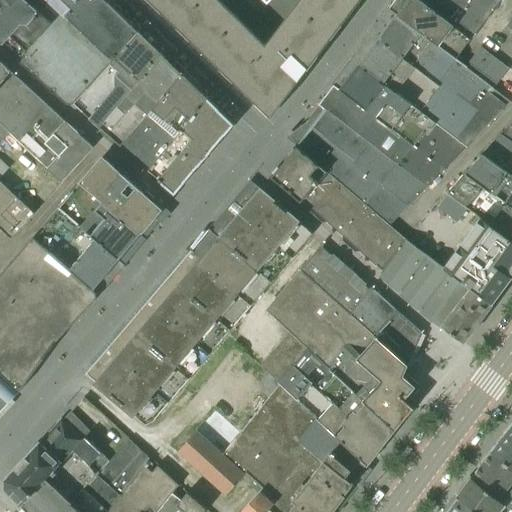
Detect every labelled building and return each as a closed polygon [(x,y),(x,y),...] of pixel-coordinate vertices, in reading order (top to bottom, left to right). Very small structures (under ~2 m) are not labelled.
[(25,0),(18,0),(10,7),(0,15),(0,41),(3,45),(21,24),(28,25),(39,13),(25,0)] [(0,0),(0,15),(10,7),(7,5),(9,3),(7,0),(6,0),(0,0)] [(25,0),(39,13),(28,25),(21,24),(3,45),(28,65),(73,105),(112,62),(65,17),(48,0),(25,0)] [(48,0),(65,17),(80,0),(48,0)] [(112,62),(139,33),(104,0),(80,0),(65,17),(112,62)] [(314,0),(271,58),(210,0),(143,0),(276,126),(372,0),(314,0)] [(455,60),(470,41),(418,0),(409,0),(397,16),(431,42),(455,60)] [(418,0),(470,41),(471,41),(483,24),(449,0),(418,0)] [(449,0),(483,24),(494,10),(480,0),(449,0)] [(480,0),(494,10),(501,0),(480,0)] [(466,146),(489,124),(510,102),(455,60),(431,42),(397,16),(393,21),(387,16),(357,55),(363,60),(360,65),(394,91),(421,112),(466,146)] [(99,128),(162,56),(139,33),(112,62),(73,105),(99,128)] [(480,47),(467,64),(496,86),(509,69),(480,47)] [(120,146),(182,75),(162,56),(99,128),(120,146)] [(0,127),(8,135),(61,184),(93,148),(0,62),(0,127)] [(401,167),(426,187),(466,146),(421,112),(394,91),(360,65),(340,91),(383,124),(392,130),(412,147),(401,159),(405,162),(401,167)] [(207,99),(195,87),(182,75),(120,146),(148,171),(176,137),(207,99)] [(401,159),(412,147),(392,130),(383,124),(340,91),(334,86),(320,104),(326,108),(401,167),(405,162),(401,159)] [(205,160),(234,125),(219,110),(207,99),(176,137),(205,160)] [(297,147),(334,179),(370,210),(386,224),(388,225),(426,187),(401,167),(326,108),(325,110),(319,105),(291,142),(297,146),(297,147)] [(511,121),(501,133),(511,140),(511,121)] [(0,143),(8,135),(0,127),(0,143)] [(511,140),(501,133),(482,154),(511,176),(511,140)] [(148,171),(158,180),(175,195),(205,160),(176,137),(148,171)] [(301,202),(303,200),(313,187),(316,184),(323,190),(334,179),(297,147),(271,177),(301,202)] [(511,176),(482,154),(464,174),(511,209),(511,176)] [(0,178),(9,169),(0,160),(0,178)] [(102,203),(140,235),(161,210),(106,160),(93,169),(80,184),(102,203)] [(511,209),(464,174),(446,194),(467,209),(481,218),(511,241),(511,209)] [(316,184),(313,187),(303,200),(304,202),(304,201),(311,207),(314,207),(326,218),(327,221),(333,227),(333,231),(337,230),(343,236),(347,236),(370,210),(334,179),(323,190),(316,184)] [(313,234),(250,180),(209,229),(272,282),(313,234)] [(0,181),(0,229),(11,239),(34,214),(0,181)] [(82,229),(118,260),(140,235),(102,203),(80,184),(59,208),(82,229)] [(98,285),(106,288),(125,266),(118,260),(82,229),(59,208),(34,237),(75,272),(95,290),(98,285)] [(380,269),(403,239),(403,238),(388,225),(386,224),(370,210),(347,236),(359,247),(360,251),(366,257),(366,260),(370,260),(376,265),(376,266),(380,269)] [(511,277),(511,242),(481,218),(478,222),(471,232),(469,234),(462,244),(457,251),(453,256),(444,268),(443,270),(447,273),(468,289),(491,306),(511,277)] [(209,229),(190,251),(167,278),(230,331),(272,282),(209,229)] [(0,372),(11,384),(20,391),(22,388),(57,341),(95,300),(97,297),(97,293),(94,290),(95,290),(75,272),(34,237),(0,275),(0,372)] [(397,291),(425,256),(403,239),(380,269),(382,271),(380,273),(382,274),(379,278),(397,291)] [(300,270),(351,315),(372,289),(371,288),(369,290),(360,282),(362,280),(357,276),(355,278),(342,265),(343,263),(339,259),(337,261),(322,248),(324,246),(322,244),(300,270)] [(417,309),(447,273),(443,270),(425,256),(397,291),(399,292),(401,291),(402,292),(399,296),(417,309)] [(351,315),(300,270),(265,311),(290,334),(308,351),(314,356),(395,431),(413,408),(406,402),(407,401),(407,397),(411,392),(411,393),(412,391),(416,387),(411,384),(412,383),(410,382),(410,383),(405,378),(405,370),(407,367),(408,367),(408,366),(376,337),(351,315)] [(468,289),(447,273),(417,309),(419,311),(420,309),(422,311),(420,313),(439,327),(468,289)] [(189,379),(225,337),(230,331),(167,278),(126,326),(189,379)] [(351,315),(376,337),(397,311),(378,293),(372,289),(351,315)] [(491,306),(468,289),(439,327),(440,328),(441,326),(463,343),(491,306)] [(397,311),(376,337),(408,366),(422,334),(397,311)] [(85,374),(145,425),(153,422),(189,379),(126,326),(85,374)] [(301,360),(308,351),(290,334),(283,343),(301,360)] [(275,351),(294,368),(301,360),(283,343),(275,351)] [(293,369),(294,368),(275,351),(268,359),(287,377),(293,369)] [(395,431),(314,356),(299,374),(312,385),(384,446),(395,431)] [(268,359),(261,367),(260,368),(279,385),(287,377),(268,359)] [(299,374),(293,369),(287,377),(279,385),(280,386),(297,402),(312,385),(299,374)] [(0,412),(15,396),(16,396),(20,391),(11,384),(0,372),(0,412)] [(384,446),(312,385),(297,402),(369,466),(384,446)] [(350,489),(369,466),(297,402),(280,386),(255,414),(350,489)] [(332,511),(350,489),(255,414),(239,433),(214,409),(195,432),(222,455),(226,451),(247,469),(244,472),(245,474),(261,489),(275,500),(267,509),(269,511),(332,511)] [(63,419),(7,479),(6,480),(6,481),(6,482),(5,483),(5,485),(5,486),(6,487),(6,489),(22,505),(63,461),(89,433),(71,412),(63,420),(63,419)] [(511,423),(490,453),(511,471),(511,423)] [(225,497),(245,474),(244,472),(247,469),(226,451),(222,455),(195,432),(177,454),(225,497)] [(89,433),(63,461),(22,505),(28,511),(63,511),(102,471),(105,467),(109,463),(84,440),(90,433),(89,433)] [(85,511),(139,450),(129,441),(109,463),(105,467),(102,471),(63,511),(85,511)] [(139,450),(85,511),(106,511),(143,466),(149,459),(139,450)] [(511,481),(511,471),(490,453),(471,479),(511,511),(511,489),(508,486),(511,481)] [(158,511),(173,494),(178,486),(157,466),(152,473),(143,466),(106,511),(158,511)] [(511,511),(471,479),(458,499),(473,511),(511,511)] [(254,498),(240,511),(269,511),(267,509),(275,500),(261,489),(254,498)] [(181,501),(173,494),(158,511),(202,511),(204,509),(187,493),(181,501)] [(448,511),(473,511),(458,499),(448,511)]
